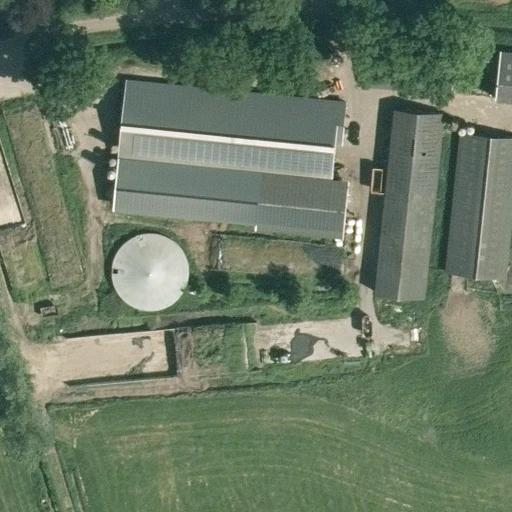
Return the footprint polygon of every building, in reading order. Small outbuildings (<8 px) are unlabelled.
[(492,98),(495,59),(366,45),(363,85),(492,98)] [(511,101),(511,50),(500,49),(495,100),(511,101)] [(342,143),(346,101),(126,79),(117,163),(113,207),(255,221),(254,229),(344,237),(350,179),(331,177),(336,142),(342,143)] [(425,297),(444,112),(393,107),(374,292),(425,297)] [(28,123),(29,149),(51,148),(50,122),(28,123)] [(506,278),(511,225),(511,136),(459,130),(444,271),(506,278)] [(192,271),(192,270),(192,262),(189,254),(186,247),(180,241),(172,235),(165,232),(157,230),(151,230),(143,231),(137,233),(129,237),(123,242),(119,247),(115,254),(113,262),(112,270),(113,278),(115,286),(119,293),(123,298),(129,303),(135,306),(144,309),(152,310),(161,309),(168,307),(175,303),(180,299),(185,293),(189,286),(192,278),(192,271)] [(49,351),(51,376),(57,375),(55,350),(49,351)]
